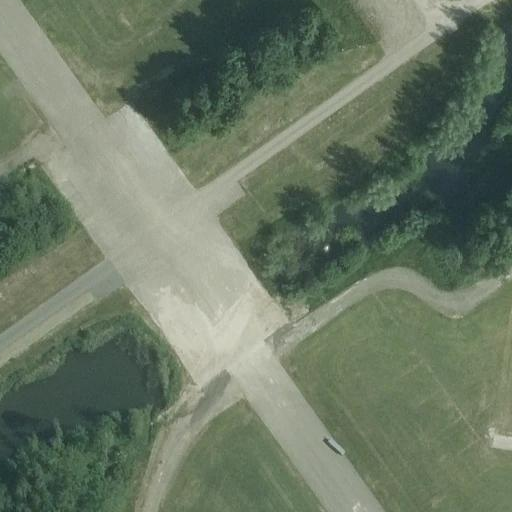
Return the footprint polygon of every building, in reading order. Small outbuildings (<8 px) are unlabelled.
[(120,0),(173,82),(303,0),(120,0)] [(316,184),(336,176),(330,160),(310,167),(316,184)] [(95,225),(117,215),(93,161),(71,171),(95,225)] [(108,172),(102,177),(119,197),(125,192),(108,172)] [(297,208),(317,189),(302,174),(282,192),(297,208)] [(250,213),(238,216),(241,229),(253,226),(250,213)] [(198,238),(239,295),(255,284),(214,227),(198,238)] [(99,318),(115,309),(110,300),(94,309),(99,318)] [(462,320),(474,330),(491,310),(479,300),(462,320)] [(273,303),(262,309),(268,320),(270,319),(277,331),(286,327),(273,303)] [(499,324),(511,324),(511,307),(501,307),(499,324)] [(511,455),(511,330),(487,325),(462,445),(511,455)] [(208,511),(230,511),(262,459),(242,447),(204,509),(208,511)]
